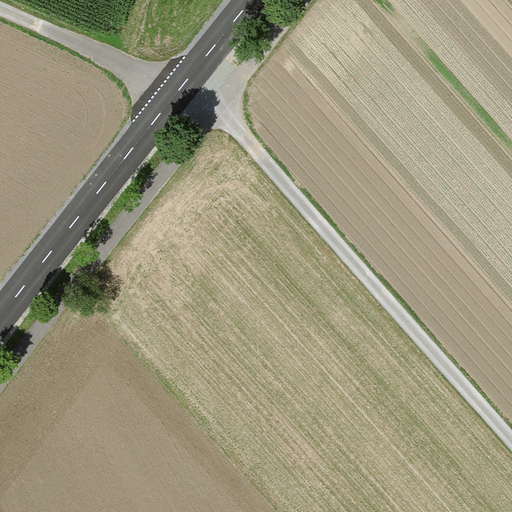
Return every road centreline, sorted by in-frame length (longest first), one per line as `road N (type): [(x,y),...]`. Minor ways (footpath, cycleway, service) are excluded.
road 1 (track): [(0,8),(212,102),(511,443)]
road 2 (secondary): [(249,0),(0,321)]
